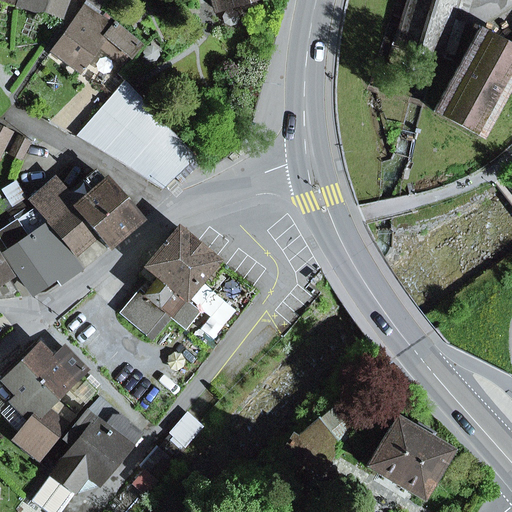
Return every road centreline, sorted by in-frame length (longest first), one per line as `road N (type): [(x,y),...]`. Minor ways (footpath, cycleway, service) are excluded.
road 1 (primary): [(309,162),(377,301),(511,462)]
road 2 (track): [(511,156),(493,174),(457,188),(330,218)]
road 3 (residential): [(173,209),(39,319)]
road 4 (primary): [(315,0),(302,103),(309,162)]
road 5 (residential): [(39,129),(173,209)]
road 6 (residential): [(309,162),(173,209)]
